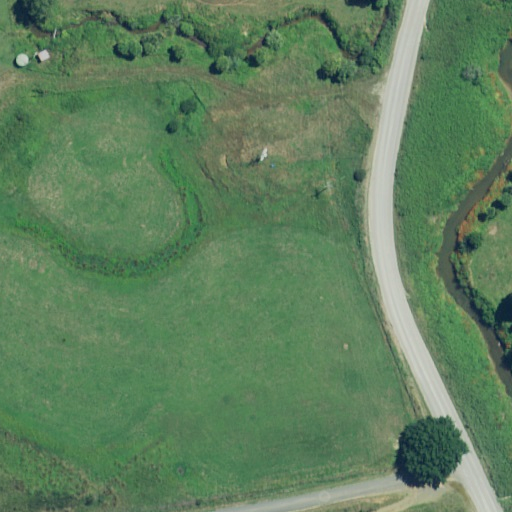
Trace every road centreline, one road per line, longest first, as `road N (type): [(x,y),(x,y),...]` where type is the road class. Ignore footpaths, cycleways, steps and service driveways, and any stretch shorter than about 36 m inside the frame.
road 1 (unclassified): [(411,0),(375,143),(369,238),(399,348),(450,470)]
road 2 (track): [(0,81),(156,71),(235,88),(386,89)]
road 3 (unclassified): [(233,511),(450,470)]
